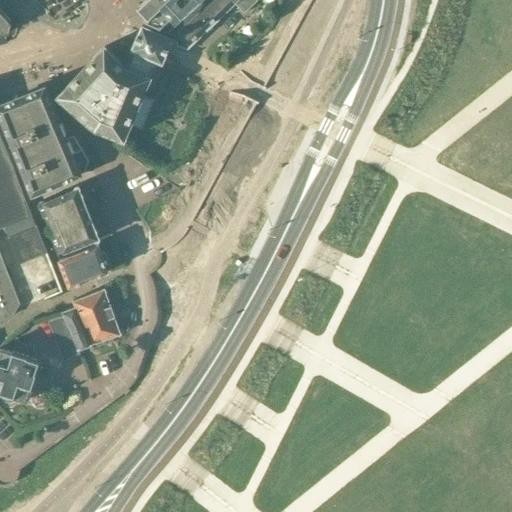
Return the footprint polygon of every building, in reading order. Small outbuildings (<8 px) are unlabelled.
[(145,20),(160,27),(189,0),(143,0),(137,6),(147,16),(145,20)] [(201,0),(165,34),(173,38),(177,41),(177,45),(188,48),(224,14),(223,14),(230,8),(228,6),(234,1),(244,12),(257,0),(201,0)] [(142,126),(155,97),(144,93),(151,75),(158,60),(163,62),(173,38),(165,34),(142,24),(137,37),(132,48),(132,49),(125,65),(108,47),(109,47),(105,43),(101,48),(83,67),(58,95),(61,98),(62,98),(95,128),(120,138),(125,140),(127,135),(127,134),(132,122),(142,126)] [(67,138),(45,85),(0,103),(0,111),(33,194),(85,172),(89,161),(82,148),(74,134),(67,138)] [(0,228),(32,216),(33,215),(13,167),(0,134),(0,228)] [(44,217),(50,214),(54,225),(89,211),(79,185),(77,184),(40,201),(38,203),(44,217)] [(96,228),(95,228),(89,211),(54,225),(58,235),(52,237),(58,253),(99,238),(99,237),(97,231),(97,230),(96,228)] [(36,224),(9,235),(20,263),(21,263),(21,261),(46,251),(46,253),(48,252),(36,224)] [(111,267),(105,252),(103,253),(103,252),(102,252),(98,242),(60,257),(70,285),(107,270),(107,271),(109,270),(109,268),(111,267)] [(0,320),(11,316),(20,303),(0,251),(0,320)] [(78,347),(78,348),(92,343),(119,334),(121,333),(120,330),(119,330),(115,316),(111,304),(106,290),(105,287),(103,288),(74,299),(76,305),(63,310),(73,333),(78,347)] [(1,347),(0,349),(0,389),(27,398),(40,359),(1,347)]
